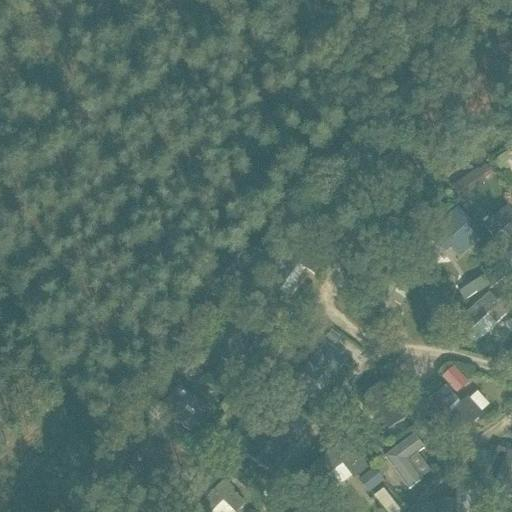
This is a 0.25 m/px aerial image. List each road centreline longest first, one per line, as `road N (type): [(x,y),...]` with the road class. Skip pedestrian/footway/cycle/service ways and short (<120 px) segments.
road 1 (track): [(58,511),(146,364),(348,135)]
road 2 (track): [(348,135),(511,5)]
road 3 (track): [(348,135),(284,0)]
